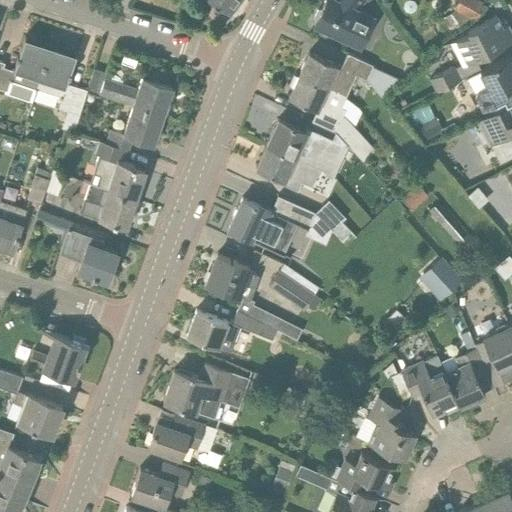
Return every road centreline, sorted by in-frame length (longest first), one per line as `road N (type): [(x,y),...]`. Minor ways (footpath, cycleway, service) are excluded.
road 1 (tertiary): [(138,325),(234,67)]
road 2 (residential): [(234,67),(43,0)]
road 3 (tertiary): [(69,511),(138,325)]
road 4 (residential): [(138,325),(0,280)]
road 5 (residential): [(418,511),(426,486),(447,464),(511,437)]
